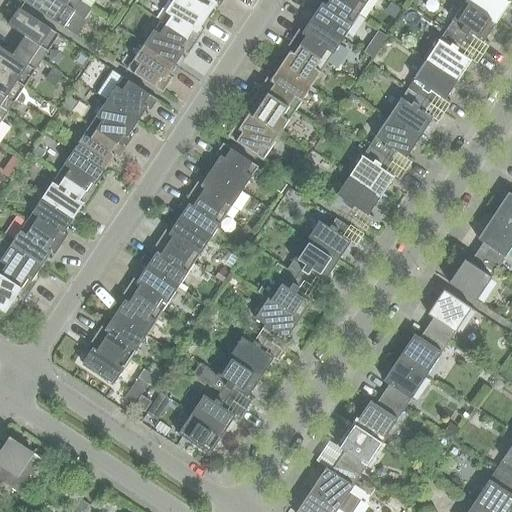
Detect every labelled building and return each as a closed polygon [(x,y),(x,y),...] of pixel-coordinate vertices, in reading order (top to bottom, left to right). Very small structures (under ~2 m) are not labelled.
[(23,0),(23,1),(76,36),(85,22),(82,20),(90,9),(80,2),(80,1),(78,0),(23,0)] [(196,32),(206,18),(178,0),(172,0),(158,21),(194,44),(200,35),(196,32)] [(219,7),(223,0),(178,0),(206,18),(215,4),(219,7)] [(342,39),(358,15),(335,0),(317,0),(316,1),(320,4),(311,18),(342,39)] [(335,0),(358,15),(367,0),(335,0)] [(511,0),(465,0),(464,2),(495,23),(508,4),(511,6),(510,7),(511,8),(511,6),(511,0)] [(445,31),(455,37),(481,54),(488,43),(487,42),(486,43),(483,41),(495,23),(464,2),(452,20),(451,20),(450,21),(451,21),(445,31)] [(397,20),(404,11),(394,4),(390,9),(391,16),(397,20)] [(40,61),(58,35),(18,8),(7,25),(24,36),(18,46),(40,61)] [(342,39),(311,18),(301,32),(297,30),(291,40),(326,63),(342,39)] [(158,21),(143,45),(174,66),(183,52),(187,55),(194,44),(158,21)] [(378,31),(375,36),(384,42),(387,37),(378,31)] [(426,60),(457,81),(469,62),(472,64),(472,65),(473,66),(481,54),(455,37),(448,47),(438,40),(437,41),(438,41),(426,60)] [(279,66),(310,87),(326,63),(291,40),(284,50),(288,52),(279,66)] [(164,80),(174,66),(143,45),(126,70),(161,93),(168,83),(164,80)] [(0,70),(23,87),(40,61),(18,46),(11,55),(0,47),(0,70)] [(406,89),(442,112),(450,101),(449,100),(448,101),(445,99),(457,81),(426,60),(413,78),(412,79),(413,79),(406,89)] [(294,111),(310,87),(279,66),(269,80),(265,78),(259,88),(294,111)] [(52,68),(47,75),(58,82),(63,76),(52,68)] [(23,87),(0,70),(0,107),(6,112),(23,87)] [(149,111),(157,100),(122,76),(105,102),(136,122),(146,108),(149,111)] [(278,135),(294,111),(259,88),(252,98),(256,100),(247,114),(278,135)] [(387,118),(419,139),(431,120),(434,122),(433,123),(435,124),(442,112),(406,89),(400,99),(399,98),(398,99),(399,100),(387,118)] [(62,106),(71,113),(77,103),(68,97),(62,106)] [(136,122),(105,102),(89,126),(124,149),(131,139),(127,136),(136,122)] [(0,121),(6,112),(0,107),(0,141),(9,127),(0,121)] [(234,126),(226,136),(262,160),(278,135),(247,114),(237,128),(234,126)] [(406,157),(419,139),(387,118),(375,136),(374,136),(373,137),(375,138),(368,147),(404,170),(411,159),(410,158),(409,159),(406,157)] [(332,137),(339,127),(332,122),(325,132),(332,137)] [(73,150),(104,170),(114,156),(118,159),(124,149),(89,126),(73,150)] [(241,191),(257,167),(222,143),(215,154),(219,157),(209,171),(241,191)] [(31,154),(40,160),(45,152),(36,146),(31,154)] [(349,176),(380,197),(392,178),(396,180),(395,181),(396,182),(404,170),(368,147),(362,157),(361,156),(360,157),(361,157),(349,176)] [(95,185),(104,170),(73,150),(57,174),(92,197),(99,187),(95,185)] [(3,171),(0,175),(0,181),(7,187),(13,178),(3,171)] [(225,215),(241,191),(209,171),(200,185),(196,182),(189,192),(225,215)] [(57,174),(41,198),(73,218),(82,204),(86,207),(92,197),(57,174)] [(346,202),(339,211),(365,228),(373,217),(372,216),(371,217),(368,215),(380,197),(349,176),(336,194),(335,195),(346,202)] [(187,205),(177,219),(209,239),(225,215),(189,192),(183,202),(187,205)] [(511,195),(508,192),(492,216),(511,228),(511,195)] [(63,233),(73,218),(41,198),(25,222),(60,245),(67,235),(63,233)] [(498,267),(511,245),(511,228),(492,216),(477,239),(482,243),(475,253),(498,267)] [(318,222),(305,241),(337,262),(349,243),(352,246),(353,247),(360,236),(335,218),(328,228),(318,221),(317,222),(318,222)] [(193,263),(209,239),(177,219),(168,233),(164,230),(158,240),(193,263)] [(60,245),(25,222),(9,246),(41,266),(50,252),(54,255),(60,245)] [(177,288),(193,263),(158,240),(151,250),(155,253),(145,267),(177,288)] [(285,270),(322,294),(329,282),(328,282),(328,283),(324,280),(337,262),(305,241),(293,259),(292,259),(285,270)] [(31,281),(41,266),(9,246),(0,259),(0,274),(29,293),(35,283),(31,281)] [(463,259),(447,283),(475,301),(498,267),(475,253),(469,262),(463,259)] [(267,298),(267,299),(298,320),(310,301),(314,304),(313,304),(314,305),(322,294),(285,270),(276,264),(258,292),(267,298)] [(132,278),(126,288),(161,312),(177,288),(145,267),(136,281),(132,278)] [(225,278),(217,273),(214,277),(222,283),(225,278)] [(22,303),(29,293),(0,274),(0,309),(8,315),(18,300),(22,303)] [(145,336),(161,312),(126,288),(119,298),(123,301),(113,315),(145,336)] [(448,342),(470,308),(443,290),(427,314),(432,318),(425,328),(448,342)] [(257,334),(283,352),(291,340),(290,340),(289,341),(286,338),(298,320),(267,299),(255,317),(254,317),(253,318),(264,325),(257,334)] [(100,327),(94,336),(129,360),(145,336),(113,315),(104,329),(100,327)] [(195,323),(190,320),(185,326),(190,329),(195,323)] [(425,376),(448,342),(425,328),(419,338),(414,334),(398,358),(425,376)] [(276,363),(283,352),(257,334),(251,344),(241,337),(240,338),(241,338),(228,357),(260,378),(272,359),(275,362),(276,363)] [(112,384),(129,360),(94,336),(87,346),(91,349),(81,364),(112,384)] [(182,345),(177,342),(172,350),(177,353),(182,345)] [(220,392),(219,392),(245,410),(252,398),(251,398),(251,399),(247,396),(260,378),(228,357),(216,375),(215,375),(215,376),(198,365),(192,373),(220,392)] [(403,409),(425,376),(398,358),(382,381),(388,385),(381,394),(403,409)] [(144,369),(137,378),(147,385),(156,390),(162,381),(144,369)] [(133,405),(147,385),(137,378),(123,399),(133,405)] [(245,410),(219,392),(213,402),(202,395),(201,396),(202,396),(190,415),(221,436),(233,417),(237,420),(236,420),(237,421),(245,410)] [(160,393),(146,414),(156,421),(170,400),(160,393)] [(354,424),(381,442),(403,409),(381,394),(374,404),(369,401),(354,424)] [(150,402),(140,396),(134,406),(144,412),(150,402)] [(208,455),(221,436),(190,415),(178,433),(177,432),(176,433),(207,454),(207,455),(208,455)] [(359,476),(381,442),(354,424),(338,448),(343,451),(337,461),(359,476)] [(9,438),(0,450),(0,479),(20,493),(42,461),(43,460),(9,438)] [(511,444),(495,470),(511,481),(511,444)] [(348,492),(359,476),(337,461),(330,471),(325,468),(309,491),(337,509),(341,511),(351,511),(360,500),(348,492)] [(511,481),(495,470),(472,504),(485,511),(506,511),(511,503),(511,495),(511,492),(511,481)] [(375,488),(363,480),(357,489),(370,497),(375,488)] [(402,490),(396,497),(401,502),(407,494),(402,490)] [(335,511),(337,509),(309,491),(295,511),(335,511)] [(70,511),(84,511),(89,505),(79,499),(70,511)]
